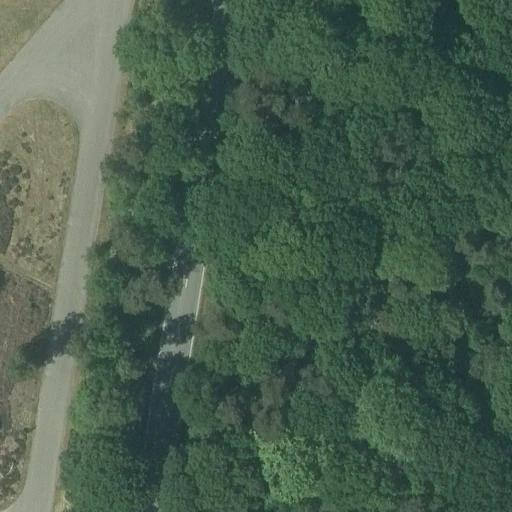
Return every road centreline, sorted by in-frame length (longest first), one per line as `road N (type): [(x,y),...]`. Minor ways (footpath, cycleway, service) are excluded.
road 1 (unknown): [(46,511),(125,0)]
road 2 (unclassified): [(145,511),(223,0)]
road 3 (unknown): [(103,0),(0,106)]
road 4 (track): [(511,109),(460,0)]
